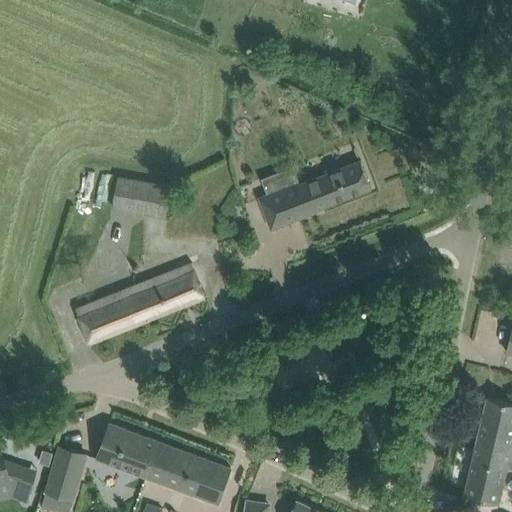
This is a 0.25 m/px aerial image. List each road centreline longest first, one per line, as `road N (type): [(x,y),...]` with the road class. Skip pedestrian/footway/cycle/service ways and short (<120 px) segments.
road 1 (unclassified): [(471,229),(102,374)]
road 2 (unclassified): [(102,374),(392,511)]
road 3 (unclassified): [(414,511),(471,229)]
road 4 (unclassified): [(471,229),(511,37)]
